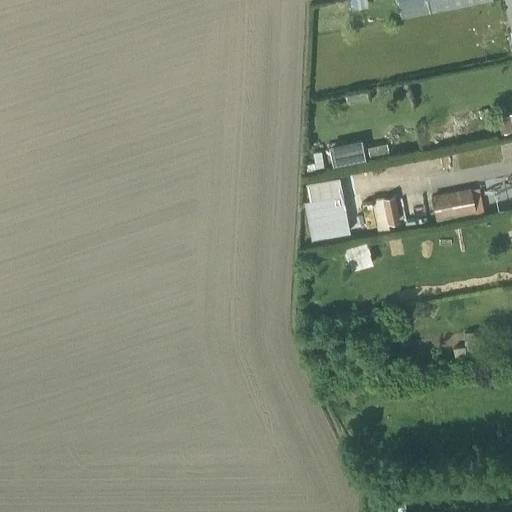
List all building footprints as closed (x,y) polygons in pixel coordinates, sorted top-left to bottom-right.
[(511,114),(501,117),(504,134),(511,132),(511,114)] [(333,163),(363,156),(358,136),(328,143),(333,163)] [(350,231),(338,178),(307,185),(310,199),(302,200),(311,240),(350,231)] [(477,187),(430,195),(435,223),(482,214),(477,187)] [(373,223),(400,222),(398,194),(371,196),(373,223)] [(346,243),(349,265),(371,262),(368,240),(346,243)] [(460,280),(477,275),(473,259),(455,264),(460,280)]
